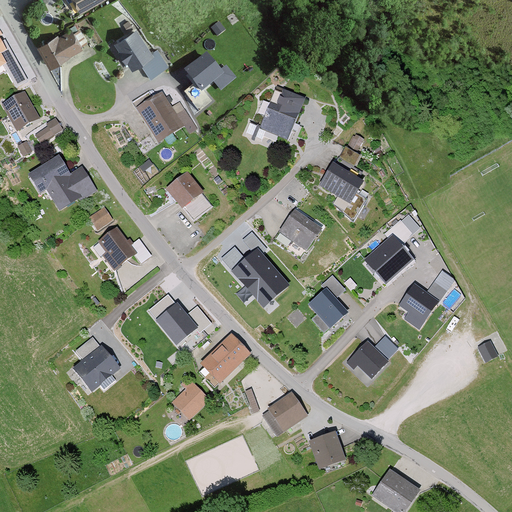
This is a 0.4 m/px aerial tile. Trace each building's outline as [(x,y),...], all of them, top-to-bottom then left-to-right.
[(72,0),(81,15),(106,0),(72,0)] [(39,51),(51,71),(82,52),(71,32),(39,51)] [(114,48),(133,73),(141,67),(152,81),(170,68),(157,51),(152,55),(135,32),(114,48)] [(202,89),(191,97),(206,115),(220,105),(214,97),(224,89),(229,95),(242,84),(220,56),(192,77),(202,89)] [(260,132),(291,144),(307,102),(277,90),(260,132)] [(3,108),(19,134),(40,121),(24,95),(3,108)] [(136,112),(161,145),(193,121),(179,103),(171,109),(160,95),(136,112)] [(36,137),(42,146),(64,131),(56,121),(47,128),(48,129),(36,137)] [(323,190),(352,207),(364,186),(359,183),(364,174),(357,169),(362,160),(357,156),(365,142),(354,136),(323,190)] [(28,138),(18,143),(23,154),(33,149),(28,138)] [(48,193),(61,213),(97,191),(82,167),(70,174),(60,159),(30,178),(42,197),(48,193)] [(168,192),(185,212),(205,195),(188,175),(168,192)] [(91,221),(98,232),(113,222),(106,211),(91,221)] [(282,237),(309,255),(324,232),(296,215),(282,237)] [(104,258),(116,272),(137,255),(117,232),(100,246),(108,255),(104,258)] [(392,238),(367,261),(386,282),(411,259),(392,238)] [(289,285),(257,249),(233,271),(246,286),(237,294),(244,302),(253,294),(264,307),(289,285)] [(406,321),(424,332),(451,292),(437,283),(428,297),(416,288),(401,310),(409,316),(406,321)] [(308,304),(330,328),(348,312),(327,288),(308,304)] [(197,327),(177,303),(157,320),(177,344),(197,327)] [(358,365),(372,379),(389,361),(388,360),(398,349),(385,336),(375,347),(368,340),(346,362),(354,369),(358,365)] [(72,368),(92,392),(121,368),(102,345),(100,346),(93,337),(76,351),(83,359),(72,368)] [(203,369),(223,389),(253,358),(232,339),(203,369)] [(490,343),(478,350),(487,365),(499,358),(490,343)] [(173,406),(189,422),(210,402),(194,385),(173,406)] [(246,390),(254,411),(261,409),(253,387),(246,390)] [(268,414),(285,437),(310,419),(294,396),(268,414)] [(312,446),(322,473),(348,462),(338,436),(312,446)] [(375,499),(395,511),(410,511),(423,493),(392,474),(375,499)]
